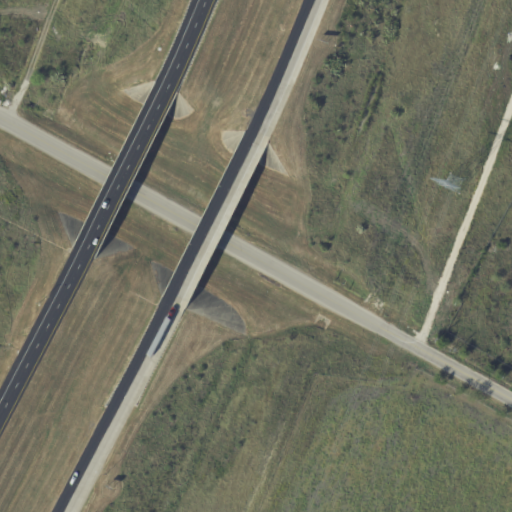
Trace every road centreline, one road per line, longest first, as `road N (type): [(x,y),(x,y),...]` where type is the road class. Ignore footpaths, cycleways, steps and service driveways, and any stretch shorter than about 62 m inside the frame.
road 1 (residential): [(0,117),(511,399)]
road 2 (motorway): [(62,511),(169,308)]
road 3 (motorway): [(169,308),(259,133)]
road 4 (motorway): [(167,84),(80,255)]
road 5 (motorway): [(80,255),(0,400)]
road 6 (motorway): [(259,133),(313,0)]
